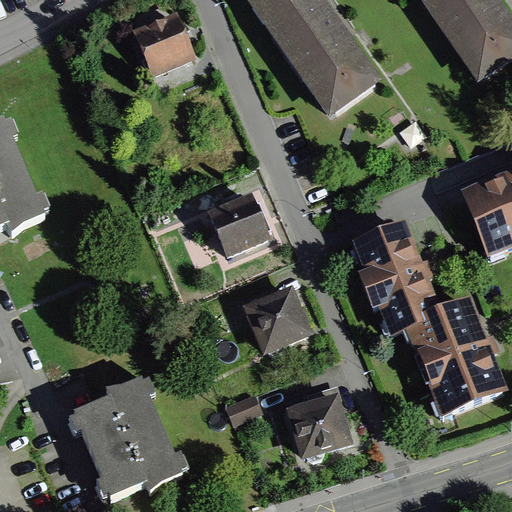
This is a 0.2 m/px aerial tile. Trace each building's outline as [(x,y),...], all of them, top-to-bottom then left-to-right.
[(330,122),(381,87),(320,0),(253,0),(248,4),(330,122)] [(418,0),(480,87),(511,64),(511,22),(496,0),(418,0)] [(177,16),(133,34),(153,80),(197,62),(177,16)] [(0,232),(7,230),(13,239),(24,228),(46,219),(44,215),(50,213),(43,197),(38,199),(11,141),(18,138),(11,124),(5,126),(4,123),(0,125),(0,232)] [(511,175),(462,196),(489,263),(511,254),(511,175)] [(208,216),(228,263),(274,244),(255,197),(208,216)] [(422,320),(443,311),(408,226),(355,248),(367,276),(360,279),(375,315),(380,313),(392,341),(406,335),(425,328),(422,320)] [(314,339),(293,290),(242,311),(263,360),(314,339)] [(406,335),(441,423),(509,397),(472,300),(443,311),(422,320),(425,328),(406,335)] [(112,504),(145,489),(151,498),(162,488),(183,478),(182,476),(189,472),(182,459),(176,462),(151,402),(156,399),(150,385),(144,388),(142,384),(122,393),(106,395),(107,404),(74,418),(75,421),(70,424),(77,440),(82,438),(103,486),(97,488),(104,503),(110,501),(112,504)] [(233,429),(263,416),(256,398),(225,411),(233,429)] [(339,398),(288,414),(303,464),(354,448),(339,398)]
